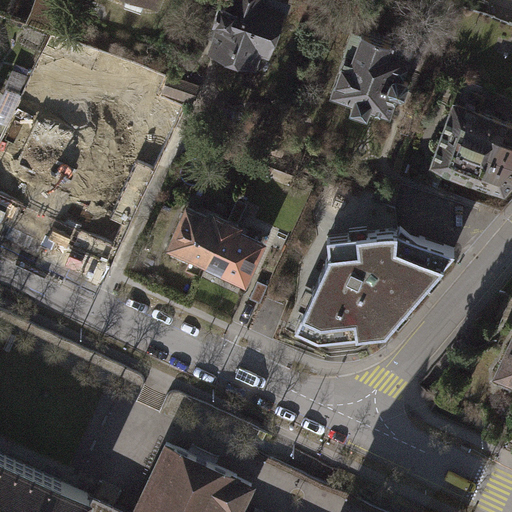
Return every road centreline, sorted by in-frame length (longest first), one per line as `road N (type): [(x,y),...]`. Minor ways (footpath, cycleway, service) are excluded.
road 1 (residential): [(0,257),(354,419)]
road 2 (residential): [(511,235),(354,419)]
road 3 (residential): [(354,419),(511,498)]
